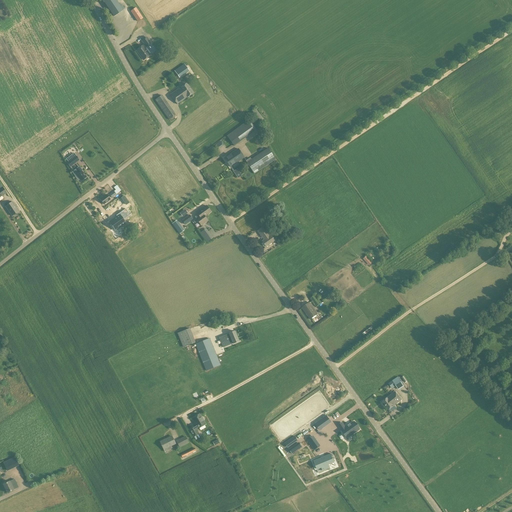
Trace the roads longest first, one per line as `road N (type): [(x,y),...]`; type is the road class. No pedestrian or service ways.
road 1 (track): [(230,221),(511,28)]
road 2 (unclassified): [(335,369),(168,131)]
road 3 (unclassified): [(335,369),(506,250)]
road 4 (unclassified): [(437,511),(335,369)]
road 5 (unclassified): [(39,233),(168,131)]
road 6 (unknown): [(315,341),(179,416)]
road 7 (unclassified): [(168,131),(91,0)]
